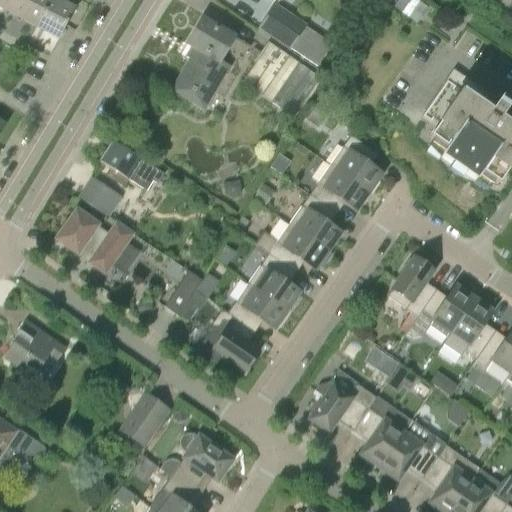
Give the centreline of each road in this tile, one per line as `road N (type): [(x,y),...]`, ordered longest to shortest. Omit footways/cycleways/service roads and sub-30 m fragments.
road 1 (residential): [(511,292),(394,212),(245,426)]
road 2 (residential): [(245,426),(0,255)]
road 3 (residential): [(0,253),(151,0)]
road 4 (residential): [(129,0),(0,207)]
